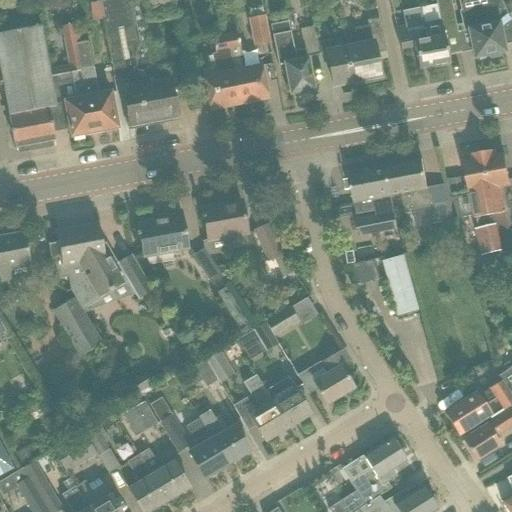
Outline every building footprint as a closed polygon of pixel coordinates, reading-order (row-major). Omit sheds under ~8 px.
[(137,46),(133,27),(129,0),(98,0),(113,78),(125,76),(128,89),(120,90),(127,127),(144,124),(137,86),(139,86),(134,59),(137,46)] [(153,18),(176,14),(173,0),(129,0),(133,27),(137,46),(134,59),(139,86),(137,86),(144,124),(178,117),(174,98),(165,53),(164,53),(161,41),(158,42),(153,18)] [(396,29),(400,50),(413,47),(418,69),(448,63),(446,52),(459,49),(456,35),(457,35),(450,0),(446,1),(445,0),(437,0),(436,0),(441,23),(422,27),(422,30),(407,33),(406,27),(396,29)] [(466,0),(462,1),(463,9),(459,10),(463,32),(468,31),(473,59),(487,56),(490,59),(499,57),(500,53),(504,52),(501,40),(511,38),(511,23),(510,15),(507,15),(500,0),(466,0)] [(248,19),(254,47),(269,44),(263,16),(248,19)] [(271,36),(277,66),(283,65),(289,95),(313,90),(305,49),(293,52),(287,23),(270,27),(272,36),(271,36)] [(349,48),(342,50),(349,81),(349,83),(356,82),(379,77),(368,26),(353,29),(357,47),(349,48)] [(235,34),(224,36),(227,53),(228,53),(232,72),(231,72),(238,105),(267,99),(263,80),(261,67),(241,70),(239,57),(242,56),(237,33),(235,34)] [(215,77),(203,79),(205,91),(209,111),(238,105),(231,72),(232,72),(228,53),(227,53),(224,36),(210,39),(213,54),(211,55),(215,77)] [(70,73),(49,77),(54,107),(63,105),(70,138),(93,133),(76,44),(75,37),(64,39),(70,73)] [(340,37),(318,42),(321,54),(326,53),(329,67),(333,86),(349,83),(349,81),(342,50),(340,37)] [(87,42),(76,44),(93,133),(117,129),(110,93),(98,95),(93,69),(92,69),(87,42)] [(38,85),(0,91),(0,152),(49,144),(38,85)] [(510,184),(505,157),(497,159),(496,151),(482,153),(494,215),(497,231),(508,229),(505,213),(500,186),(510,184)] [(497,231),(494,215),(482,153),(469,155),(470,164),(463,165),(468,192),(469,191),(474,218),(476,218),(483,256),(501,252),(497,231)] [(385,167),(390,196),(401,194),(404,211),(433,206),(433,205),(430,188),(427,188),(422,160),(385,167)] [(379,198),(390,196),(385,167),(348,174),(356,215),(381,210),(379,198)] [(460,177),(447,179),(450,190),(462,188),(460,177)] [(201,242),(202,249),(203,249),(208,256),(229,252),(227,238),(246,235),(241,201),(201,209),(207,240),(201,242)] [(448,202),(433,205),(433,206),(436,223),(451,221),(448,202)] [(391,231),(388,213),(355,219),(358,238),(391,231)] [(136,225),(139,245),(142,258),(188,250),(182,217),(136,225)] [(69,290),(74,299),(80,309),(126,282),(137,300),(152,292),(131,255),(112,266),(106,256),(104,258),(98,224),(84,227),(84,226),(69,229),(69,230),(55,233),(55,235),(57,243),(49,245),(48,244),(47,244),(53,280),(67,278),(69,290)] [(273,258),(281,276),(288,273),(267,226),(254,232),(267,261),(273,258)] [(29,264),(40,262),(37,242),(26,244),(24,233),(0,237),(0,282),(32,277),(29,264)] [(412,234),(403,236),(406,251),(415,249),(412,234)] [(203,249),(202,249),(192,256),(210,286),(222,278),(208,256),(203,249)] [(351,250),(343,252),(345,263),(353,262),(351,250)] [(372,259),(352,264),(357,286),(378,280),(372,259)] [(402,259),(382,265),(397,319),(417,313),(402,259)] [(223,291),(217,295),(239,325),(245,321),(223,291)] [(306,297),(264,323),(277,345),(278,344),(274,337),(298,322),(300,325),(317,315),(306,297)] [(80,309),(74,299),(52,311),(78,358),(100,344),(80,309)] [(264,323),(235,341),(242,353),(260,342),(266,352),(277,345),(264,323)] [(219,350),(207,357),(222,383),(234,376),(226,363),(219,350)] [(340,367),(349,362),(342,350),(320,363),(326,374),(312,382),(326,406),(353,389),(340,367)] [(216,381),(206,362),(177,379),(184,391),(201,381),(205,387),(216,381)] [(287,429),(272,403),(271,403),(255,375),(242,383),(258,411),(249,417),(264,443),(287,429)] [(503,412),(511,406),(511,400),(500,381),(488,389),(494,399),(483,406),(476,395),(445,414),(458,435),(488,415),(491,419),(502,411),(503,412)] [(294,389),(272,403),(287,429),(310,416),(294,389)] [(190,446),(171,416),(171,415),(161,397),(149,405),(154,413),(153,413),(159,422),(158,423),(177,454),(190,446)] [(121,415),(134,437),(156,424),(144,402),(121,415)] [(494,437),(511,425),(511,412),(511,410),(462,441),(475,461),(500,446),(494,437)] [(197,418),(198,419),(199,419),(227,466),(250,452),(234,426),(222,433),(209,411),(197,418)] [(199,419),(198,419),(184,427),(196,448),(188,453),(204,480),(227,466),(199,419)] [(95,429),(84,436),(96,456),(97,457),(108,450),(95,429)] [(96,456),(84,436),(82,433),(51,451),(65,474),(96,456)] [(353,511),(360,508),(379,496),(394,486),(391,481),(400,475),(395,468),(406,461),(392,439),(363,457),(371,470),(349,483),(355,492),(328,509),(329,511),(353,511)] [(0,476),(13,470),(0,445),(0,476)] [(148,449),(137,455),(166,502),(189,489),(173,463),(164,468),(157,456),(153,459),(148,449)] [(149,511),(166,502),(137,455),(126,462),(138,483),(127,490),(140,511),(149,511)] [(27,479),(47,511),(58,511),(62,510),(34,462),(21,469),(27,479)] [(511,491),(511,494),(501,502),(507,511),(511,511),(511,476),(506,478),(511,491)] [(47,511),(27,479),(15,486),(31,511),(47,511)] [(85,482),(74,489),(88,511),(120,511),(104,485),(91,492),(85,482)] [(403,489),(389,498),(381,503),(387,511),(433,511),(437,510),(423,487),(408,497),(403,489)] [(60,496),(69,511),(88,511),(74,489),(74,488),(60,496)]
